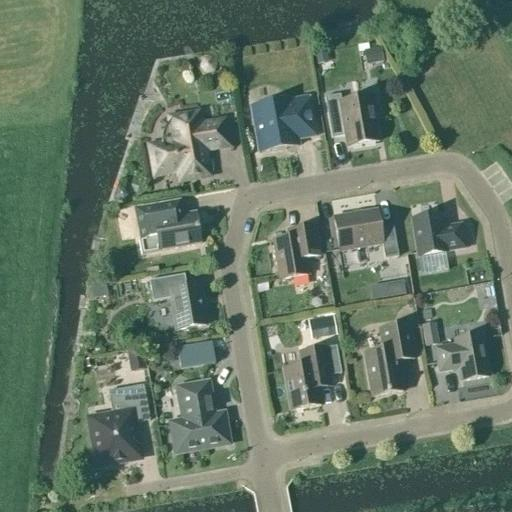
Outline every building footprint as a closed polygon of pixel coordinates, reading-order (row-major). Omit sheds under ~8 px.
[(380,50),(364,52),(366,65),(382,63),(380,50)] [(325,54),(317,55),(318,65),(327,64),(325,54)] [(211,58),(203,59),(198,68),(205,75),(214,74),(216,65),(211,58)] [(331,140),(345,137),(347,149),(376,144),(372,116),(376,115),(373,97),(340,103),(339,96),(324,99),(331,140)] [(250,108),(258,155),(298,148),(297,141),(315,138),(308,99),(290,102),(290,101),(250,108)] [(161,143),(161,146),(149,148),(154,178),(177,174),(179,183),(209,178),(204,152),(228,148),(223,122),(200,126),(198,114),(179,118),(176,119),(173,120),(171,121),(168,123),(166,126),(164,128),(163,131),(162,134),(161,137),(161,140),(161,143)] [(111,199),(123,205),(126,198),(125,194),(125,192),(116,187),(112,196),(111,199)] [(177,203),(134,211),(142,256),(200,246),(194,215),(180,217),(177,203)] [(127,207),(114,209),(116,221),(130,219),(127,207)] [(392,228),(379,231),(376,214),(333,221),(338,252),(381,244),(384,261),(397,258),(392,228)] [(444,255),(444,253),(464,250),(460,226),(440,230),(438,216),(411,221),(418,259),(444,255)] [(320,258),(315,228),(293,232),(294,238),(272,242),(278,282),(308,277),(305,260),(320,258)] [(152,303),(169,300),(175,332),(206,327),(199,287),(186,289),(183,276),(148,282),(152,303)] [(402,282),(388,284),(391,298),(404,296),(402,282)] [(336,336),(332,316),(309,320),(310,324),(306,325),(309,341),(336,336)] [(438,346),(434,325),(421,327),(424,348),(438,346)] [(365,355),(373,399),(402,393),(397,364),(413,361),(407,326),(380,331),(383,352),(365,355)] [(458,371),(460,383),(488,379),(480,337),(453,342),(454,347),(434,350),(438,374),(458,371)] [(491,371),(507,368),(503,339),(487,341),(491,371)] [(290,413),(320,408),(317,391),(331,389),(329,377),(340,375),(335,348),(298,354),(301,368),(283,371),(290,413)] [(126,353),(130,373),(145,370),(142,350),(126,353)] [(222,417),(212,419),(206,386),(178,391),(184,424),(171,426),(176,454),(227,445),(222,417)] [(113,468),(113,465),(139,461),(133,425),(149,423),(143,387),(107,393),(111,417),(88,421),(93,455),(90,455),(93,472),(113,468)]
